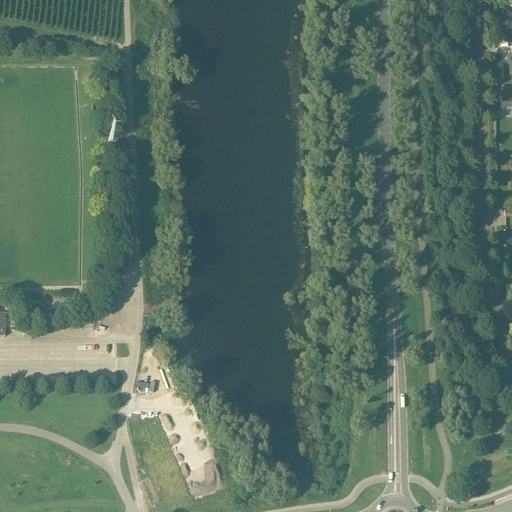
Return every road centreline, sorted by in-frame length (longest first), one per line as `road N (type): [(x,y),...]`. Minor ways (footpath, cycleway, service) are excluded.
road 1 (unclassified): [(122,426),(140,319),(124,42)]
road 2 (residential): [(511,377),(486,243),(482,0)]
road 3 (secondary): [(394,341),(382,0)]
road 4 (secondary): [(406,503),(394,341)]
road 5 (secondary): [(394,341),(388,500)]
road 6 (residential): [(0,426),(60,437),(116,469)]
